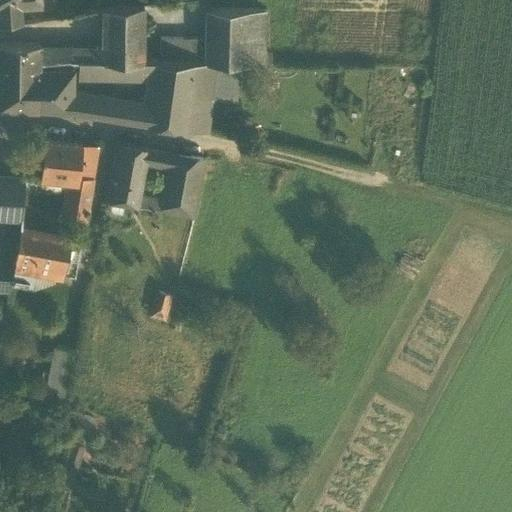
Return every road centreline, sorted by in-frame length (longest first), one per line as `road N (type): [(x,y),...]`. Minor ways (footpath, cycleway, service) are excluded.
road 1 (track): [(213,144),(511,217)]
road 2 (residential): [(0,119),(213,144)]
